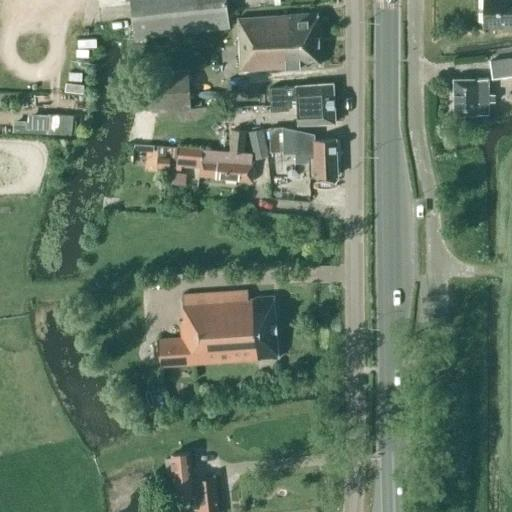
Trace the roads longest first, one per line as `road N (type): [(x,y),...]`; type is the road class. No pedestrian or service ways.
road 1 (primary): [(393,511),(385,0)]
road 2 (unclassified): [(353,0),(351,511)]
road 3 (unclassified): [(413,0),(414,123),(434,271),(473,271)]
